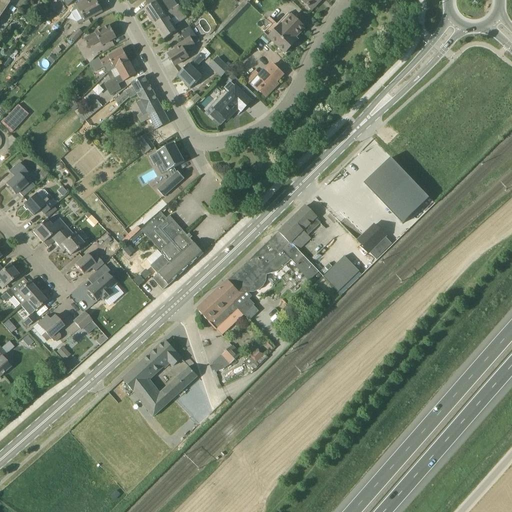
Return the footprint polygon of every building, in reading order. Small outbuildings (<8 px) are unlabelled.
[(0,0),(0,16),(9,3),(3,0),(0,0)] [(60,12),(63,13),(66,9),(55,0),(50,0),(47,4),(56,11),(55,12),(58,14),(60,12)] [(79,25),(93,17),(102,12),(95,0),(89,4),(86,0),(84,0),(77,4),(76,5),(72,12),(79,25)] [(144,10),(154,25),(180,8),(178,5),(177,6),(173,0),(161,0),(158,2),(157,1),(144,10)] [(300,0),(311,11),(320,2),(317,0),(300,0)] [(175,26),(187,18),(180,8),(154,25),(164,40),(178,31),(175,26)] [(305,29),(291,16),(288,14),(277,25),(275,23),(265,33),(269,37),(268,38),(285,53),(294,44),(292,42),(305,29)] [(107,43),(116,38),(110,25),(101,30),(88,37),(84,39),(89,48),(100,42),(102,46),(107,43)] [(75,42),(83,33),(78,29),(70,38),(75,42)] [(174,66),(183,61),(189,57),(185,51),(195,45),(192,39),(191,38),(174,48),(175,50),(167,55),(174,66)] [(104,67),(107,73),(129,61),(122,49),(101,61),(99,58),(95,60),(95,59),(89,64),(94,73),(104,67)] [(58,59),(53,54),(48,60),(52,64),(58,59)] [(190,89),(203,77),(195,69),(204,59),(200,55),(177,76),(190,89)] [(230,69),(225,65),(218,58),(209,66),(221,78),(230,69)] [(121,90),(118,84),(136,75),(129,61),(107,73),(111,81),(104,84),(111,96),(121,90)] [(283,75),(275,68),(271,64),(265,71),(264,70),(259,75),(255,72),(248,80),(266,97),(275,88),(273,85),(283,75)] [(144,89),(149,86),(144,76),(131,83),(133,88),(125,91),(116,101),(120,106),(129,99),(144,90),(144,89)] [(156,130),(161,128),(169,123),(149,86),(144,89),(144,90),(129,99),(120,106),(129,99),(130,99),(137,95),(144,108),(146,111),(137,115),(142,123),(150,118),(156,130)] [(251,102),(244,95),(235,86),(215,106),(210,102),(209,103),(227,120),(240,107),(243,110),(251,102)] [(195,105),(201,98),(198,94),(197,95),(191,101),(195,104),(195,105)] [(83,123),(103,107),(97,100),(78,116),(83,123)] [(28,134),(22,140),(27,145),(32,138),(28,134)] [(155,147),(146,135),(134,143),(144,155),(155,147)] [(175,189),(186,178),(180,172),(177,167),(187,162),(177,142),(160,152),(166,163),(161,166),(165,174),(171,171),(175,177),(169,183),(175,189)] [(406,227),(432,202),(394,161),(368,186),(406,227)] [(29,176),(26,171),(19,164),(9,173),(14,178),(6,185),(15,195),(18,193),(23,198),(35,187),(30,182),(28,184),(24,180),(29,176)] [(39,174),(44,179),(48,175),(43,169),(39,174)] [(64,189),(59,191),(63,198),(67,195),(64,189)] [(40,210),(44,215),(47,219),(57,211),(53,207),(56,205),(48,194),(41,200),(36,194),(23,205),(33,216),(40,210)] [(245,265),(244,265),(197,310),(212,325),(246,293),(254,293),(259,290),(263,287),(265,285),(266,281),(267,275),(279,272),(291,260),(295,264),(295,265),(309,281),(319,272),(305,256),(300,250),(311,239),(308,236),(321,223),(315,218),(316,217),(306,206),(279,233),(245,265)] [(169,216),(166,219),(161,213),(142,231),(163,255),(180,275),(198,259),(198,258),(198,256),(202,253),(169,216)] [(54,242),(68,229),(60,219),(52,226),(46,220),(32,232),(42,244),(50,237),(54,242)] [(369,253),(386,236),(375,225),(358,241),(369,253)] [(70,256),(78,249),(84,244),(75,233),(73,235),(68,229),(54,242),(60,249),(63,247),(70,256)] [(112,241),(107,235),(101,239),(106,245),(112,241)] [(130,252),(134,249),(129,244),(122,250),(127,255),(130,252)] [(94,272),(102,266),(103,264),(98,258),(94,261),(87,254),(75,265),(83,275),(91,268),(94,272)] [(163,290),(180,275),(163,255),(151,266),(158,274),(153,279),(163,290)] [(359,272),(359,271),(345,256),(324,277),(337,291),(338,292),(359,272)] [(0,287),(2,290),(18,276),(8,265),(2,271),(0,268),(0,287)] [(94,297),(97,300),(101,297),(104,300),(112,293),(109,289),(115,284),(110,278),(113,275),(104,266),(92,276),(97,281),(87,290),(90,293),(89,294),(93,299),(94,297)] [(139,275),(134,280),(139,286),(145,281),(139,275)] [(21,306),(38,292),(29,282),(15,294),(11,289),(1,298),(6,303),(13,297),(21,306)] [(32,314),(46,302),(38,292),(21,306),(29,316),(23,322),(27,327),(36,319),(32,314)] [(81,331),(92,321),(85,313),(74,322),(81,331)] [(57,332),(63,327),(58,321),(58,320),(57,318),(55,318),(54,317),(50,321),(46,316),(37,324),(45,333),(41,337),(46,342),(49,339),(53,342),(56,343),(60,339),(60,336),(57,332)] [(95,342),(100,347),(107,340),(108,340),(103,335),(95,342)] [(33,343),(27,336),(22,341),(28,347),(33,343)] [(173,367),(181,359),(165,341),(109,393),(119,404),(133,392),(154,418),(197,377),(189,368),(160,394),(149,380),(163,367),(164,369),(170,363),(173,367)] [(269,343),(266,346),(271,351),(275,347),(270,342),(269,343)] [(230,365),(241,354),(233,345),(221,356),(212,365),(215,373),(224,370),(230,365)] [(259,365),(267,357),(259,348),(250,357),(257,363),(259,365)] [(0,377),(11,368),(6,362),(10,359),(1,349),(0,350),(0,377)] [(65,349),(59,355),(64,361),(70,355),(65,349)] [(250,369),(257,363),(250,357),(244,363),(250,369)]
